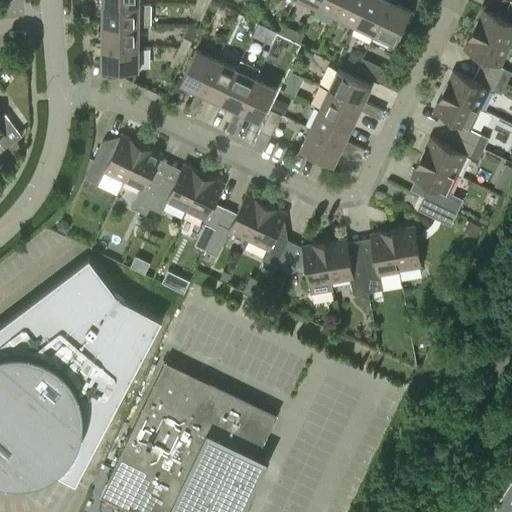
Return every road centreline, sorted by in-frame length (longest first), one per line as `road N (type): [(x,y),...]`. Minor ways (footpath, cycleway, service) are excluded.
road 1 (residential): [(62,93),(121,94),(326,196),(354,194),(373,170),(449,0)]
road 2 (residential): [(0,229),(33,202),(46,175),(62,93)]
